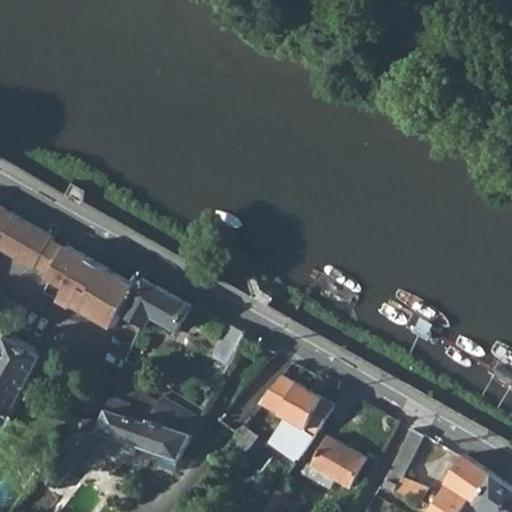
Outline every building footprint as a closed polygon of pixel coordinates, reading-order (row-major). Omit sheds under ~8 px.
[(62,242),(0,204),(0,248),(44,275),(62,242)] [(139,288),(139,287),(62,242),(44,275),(50,278),(66,288),(57,302),(71,309),(74,305),(113,329),(122,314),(135,295),(139,288)] [(50,278),(42,292),(57,302),(66,288),(50,278)] [(193,306),(145,278),(144,279),(139,287),(139,288),(135,295),(122,314),(141,325),(147,328),(155,315),(179,329),(193,306)] [(233,362),(248,335),(234,327),(219,353),(233,362)] [(138,371),(151,337),(139,331),(120,379),(117,388),(112,400),(112,402),(110,405),(152,419),(155,413),(158,399),(126,388),(138,371)] [(34,380),(46,357),(10,336),(0,354),(0,434),(2,436),(13,416),(25,395),(32,399),(41,383),(34,380)] [(330,414),(337,404),(284,374),(261,403),(289,418),(285,425),(299,434),(288,451),(299,458),(326,420),(330,414)] [(347,389),(337,404),(330,414),(342,422),(360,397),(347,389)] [(162,415),(193,417),(194,400),(164,397),(162,415)] [(82,415),(105,418),(110,405),(112,402),(86,398),(82,415)] [(90,457),(109,434),(142,447),(152,419),(110,405),(105,418),(82,415),(81,415),(80,415),(79,417),(79,423),(78,430),(41,476),(56,488),(84,453),(90,457)] [(142,447),(181,460),(183,453),(200,423),(197,421),(194,425),(155,413),(152,419),(142,447)] [(258,436),(243,425),(222,451),(238,464),(258,436)] [(427,489),(404,477),(426,434),(413,427),(384,479),(387,480),(385,485),(420,501),(427,489)] [(330,434),(312,465),(336,479),(351,487),(369,457),(330,434)] [(465,454),(447,481),(449,484),(436,502),(429,511),(458,511),(470,495),(477,500),(495,474),(495,473),(468,450),(465,454)] [(278,468),(288,474),(295,464),(285,458),(278,468)] [(312,465),(307,462),(302,471),(330,488),(336,479),(312,465)] [(511,484),(495,474),(477,500),(478,501),(470,511),(503,511),(511,498),(511,484)] [(283,498),(286,493),(278,489),(261,511),(278,511),(286,500),(283,498)] [(511,511),(511,498),(503,511),(511,511)]
